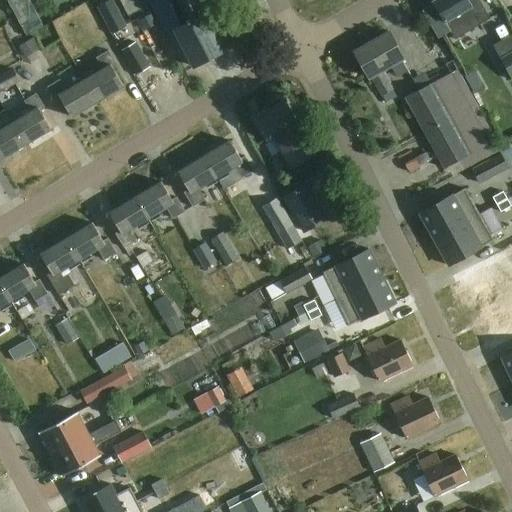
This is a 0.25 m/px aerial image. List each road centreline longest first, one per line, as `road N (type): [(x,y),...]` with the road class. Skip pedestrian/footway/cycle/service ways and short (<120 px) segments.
road 1 (residential): [(511,476),(302,46)]
road 2 (residential): [(0,227),(302,46)]
